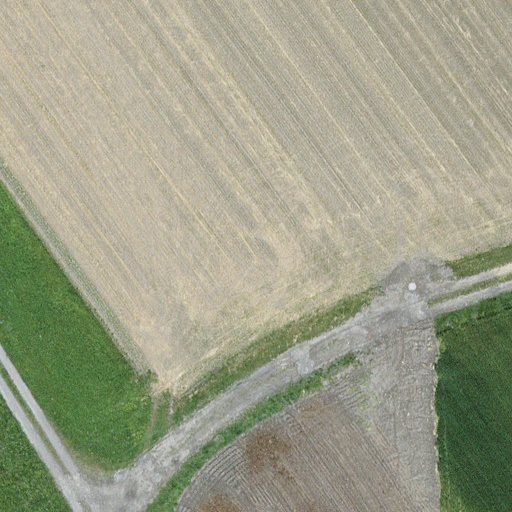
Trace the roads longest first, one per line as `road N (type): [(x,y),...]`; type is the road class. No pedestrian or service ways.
road 1 (track): [(511,279),(306,357),(148,482),(123,511)]
road 2 (track): [(102,511),(0,361)]
